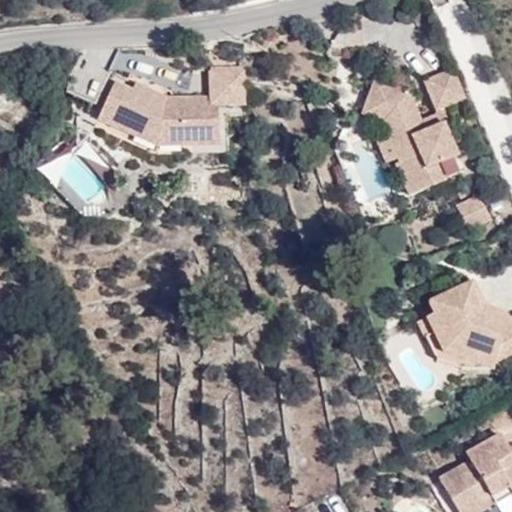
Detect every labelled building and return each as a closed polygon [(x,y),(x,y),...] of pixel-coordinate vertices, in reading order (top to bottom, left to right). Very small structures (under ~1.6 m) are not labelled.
[(235,102),(259,101),(259,70),(228,71),(228,97),(228,104),(187,104),(175,102),(177,96),(150,84),(148,91),(130,84),(118,112),(135,120),(131,128),(151,137),(154,130),(193,139),(235,138),(235,102)] [(446,122),(456,118),(475,109),(461,81),(433,93),(446,122)] [(385,121),(394,96),(384,93),(373,127),(393,135),(399,148),(408,145),(400,126),(385,121)] [(228,104),(228,97),(184,99),(177,96),(175,102),(187,104),(228,104)] [(469,166),(454,135),(432,145),(428,138),(432,135),(431,133),(418,103),(394,96),(385,121),(400,126),(408,145),(399,148),(408,170),(410,175),(407,176),(421,208),(457,191),(450,175),(469,166)] [(135,120),(118,112),(115,120),(131,128),(135,120)] [(432,145),(454,135),(463,131),(456,118),(446,122),(448,125),(431,133),(432,135),(428,138),(432,145)] [(236,143),(235,138),(193,139),(154,130),(151,137),(175,146),(236,143)] [(397,176),(408,170),(399,148),(387,154),(397,176)] [(495,231),(487,208),(464,217),(472,240),(495,231)] [(439,322),(430,326),(448,361),(468,367),(473,369),(475,365),(489,358),(497,372),(511,364),(511,329),(511,330),(510,324),(508,324),(495,331),(489,317),(477,291),(434,311),(439,322)] [(508,324),(489,317),(495,331),(508,324)] [(448,361),(430,326),(422,329),(440,368),(465,376),(468,367),(448,361)] [(475,365),(473,369),(494,377),(497,372),(489,358),(475,365)] [(443,489),(456,511),(484,511),(485,511),(476,498),(486,490),(496,505),(511,495),(511,496),(511,457),(502,443),(469,464),(473,471),(443,489)] [(485,511),(484,511),(500,511),(511,505),(511,496),(511,495),(496,505),(485,511)]
